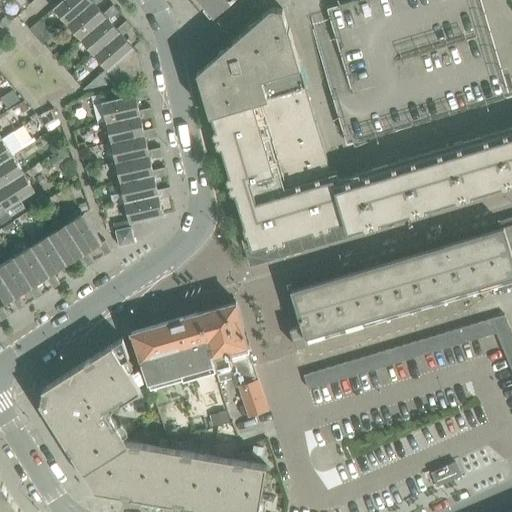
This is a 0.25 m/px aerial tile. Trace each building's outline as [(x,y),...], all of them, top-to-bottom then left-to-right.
[(67,24),(94,0),(61,0),(53,8),(67,24)] [(80,39),(115,8),(112,5),(103,13),(95,4),(100,0),(94,0),(67,24),(80,39)] [(231,0),(199,0),(214,16),(231,0)] [(333,181),(305,87),(211,115),(215,130),(252,253),(260,257),(361,227),(511,181),(511,0),(511,2),(511,127),(345,177),(333,181)] [(506,84),(478,0),(334,0),(358,84),(336,91),(346,128),(506,84)] [(209,115),(211,115),(305,87),(306,87),(299,61),(298,59),(289,28),(288,28),(282,9),(271,7),(264,13),(226,46),(227,49),(220,51),(218,53),(196,72),(209,115)] [(94,55),(129,23),(126,20),(116,28),(109,20),(118,11),(115,8),(80,39),(94,55)] [(40,19),(29,28),(43,45),(54,35),(40,19)] [(143,76),(138,53),(122,35),(132,27),(129,23),(94,55),(106,69),(83,89),(84,90),(117,82),(143,76)] [(139,110),(136,99),(148,96),(146,88),(134,90),(135,94),(101,101),(100,94),(92,96),(97,119),(105,117),(106,123),(152,112),(151,107),(139,110)] [(111,98),(109,91),(101,93),(103,100),(111,98)] [(28,108),(23,101),(18,105),(23,112),(28,108)] [(143,130),(141,119),(153,116),(152,112),(106,123),(111,142),(156,131),(155,127),(143,130)] [(49,131),(60,125),(56,118),(45,125),(49,131)] [(148,150),(145,138),(157,136),(156,131),(111,142),(115,162),(161,151),(160,147),(148,150)] [(0,162),(12,155),(2,139),(0,139),(0,162)] [(64,150),(55,156),(61,166),(70,160),(64,150)] [(152,170),(150,159),(162,156),(161,151),(115,162),(120,181),(165,171),(164,167),(152,170)] [(0,187),(23,172),(12,155),(0,162),(0,187)] [(157,190),(155,179),(167,176),(165,171),(120,181),(124,202),(170,191),(169,187),(157,190)] [(6,209),(34,191),(23,172),(0,187),(0,201),(2,205),(0,206),(0,217),(8,212),(6,209)] [(163,215),(159,198),(171,196),(170,191),(124,202),(129,223),(163,215)] [(102,242),(85,212),(65,225),(90,264),(94,262),(87,251),(97,245),(104,256),(111,251),(105,240),(102,242)] [(511,224),(498,228),(511,276),(511,224)] [(90,264),(65,225),(47,236),(73,275),(77,273),(70,262),(80,256),(87,267),(90,264)] [(134,242),(131,227),(116,230),(120,245),(134,242)] [(295,347),(495,287),(511,282),(511,276),(498,228),(291,290),(301,325),(290,328),(295,347)] [(73,275),(47,236),(30,247),(55,286),(60,283),(53,273),(63,267),(69,277),(73,275)] [(55,286),(30,247),(13,257),(38,297),(42,295),(36,284),(45,278),(52,288),(55,286)] [(38,297),(13,257),(0,265),(0,275),(20,308),(25,305),(19,295),(28,289),(35,299),(38,297)] [(20,308),(0,275),(0,313),(3,319),(8,316),(1,306),(11,300),(18,310),(20,308)] [(264,400),(248,349),(236,302),(198,313),(215,371),(218,382),(232,378),(235,387),(239,386),(248,416),(267,409),(264,400)] [(215,371),(198,313),(131,332),(150,390),(215,371)] [(507,322),(504,315),(490,319),(494,328),(507,322)] [(494,328),(490,319),(484,321),(481,322),(486,335),(488,335),(496,332),(494,328)] [(486,335),(481,322),(473,324),(477,338),(486,335)] [(511,331),(507,322),(494,328),(496,332),(497,337),(511,331)] [(477,338),(473,324),(465,327),(469,340),(477,338)] [(469,340),(465,327),(463,327),(456,329),(460,343),(467,341),(469,340)] [(460,343),(456,329),(448,332),(452,345),(460,343)] [(511,332),(511,331),(497,337),(500,343),(501,345),(511,340),(511,332)] [(452,345),(448,332),(444,333),(439,334),(443,348),(448,347),(452,345)] [(443,348),(439,334),(431,337),(435,351),(443,348)] [(435,351),(431,337),(425,339),(422,340),(426,353),(429,352),(435,351)] [(140,390),(124,364),(122,361),(128,357),(122,338),(41,389),(43,391),(42,396),(40,395),(40,396),(41,397),(41,399),(40,401),(38,403),(81,470),(127,441),(109,414),(109,410),(140,390)] [(426,353),(422,340),(414,342),(418,356),(426,353)] [(511,350),(511,340),(501,345),(505,354),(511,350)] [(418,356),(414,342),(407,344),(406,345),(410,358),(411,358),(418,356)] [(410,358),(406,345),(397,347),(401,361),(410,358)] [(401,361),(397,347),(389,350),(393,363),(401,361)] [(393,363),(389,350),(387,350),(380,352),(384,366),(391,364),(393,363)] [(384,366),(380,352),(372,355),(376,368),(384,366)] [(376,368),(372,355),(369,355),(363,357),(367,371),(373,369),(376,368)] [(367,371),(363,357),(355,360),(359,373),(367,371)] [(359,373),(355,360),(349,361),(346,362),(351,376),(353,375),(359,373)] [(351,376),(346,362),(338,365),(342,378),(351,376)] [(342,378),(338,365),(330,367),(334,381),(342,378)] [(334,381),(330,367),(328,368),(321,370),(325,384),(332,381),(334,381)] [(325,384),(321,370),(313,372),(317,386),(325,384)] [(144,384),(139,371),(132,376),(139,387),(144,384)] [(317,386),(313,372),(304,375),(308,389),(317,386)] [(154,501),(163,447),(127,441),(81,470),(94,491),(154,501)] [(182,450),(184,443),(171,441),(169,447),(182,450)] [(262,456),(263,449),(252,446),(251,454),(262,456)] [(205,510),(214,456),(163,447),(154,501),(205,510)] [(219,511),(258,511),(266,465),(214,456),(205,510),(219,511)] [(461,476),(455,462),(431,473),(437,486),(461,476)] [(20,511),(4,486),(0,480),(0,511),(20,511)]
